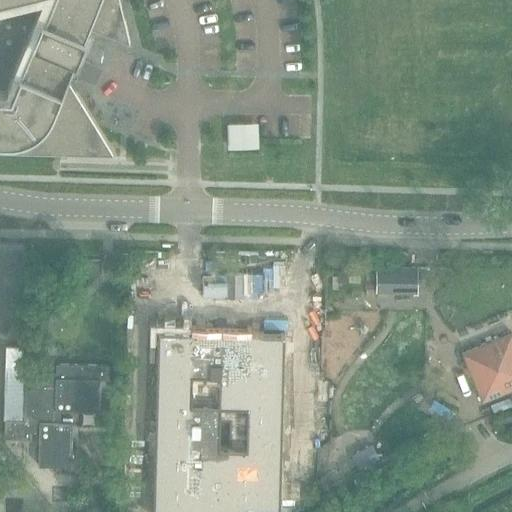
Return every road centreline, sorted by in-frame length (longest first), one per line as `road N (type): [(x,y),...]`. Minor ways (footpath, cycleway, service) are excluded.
road 1 (tertiary): [(511,224),(185,214)]
road 2 (residential): [(185,214),(187,69),(178,0)]
road 3 (tertiary): [(185,214),(0,200)]
road 4 (residential): [(400,511),(511,452)]
